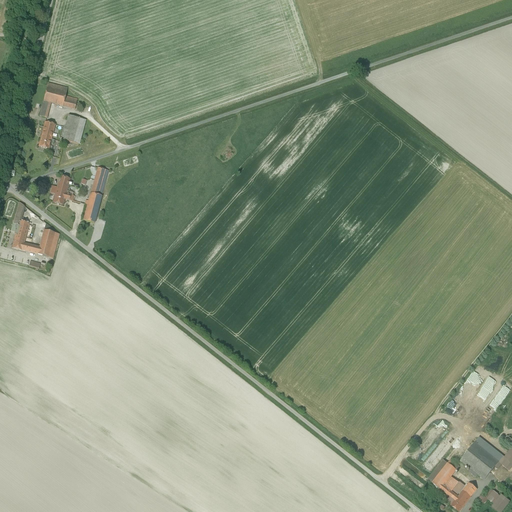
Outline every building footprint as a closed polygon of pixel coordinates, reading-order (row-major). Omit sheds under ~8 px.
[(67,89),(48,84),(47,88),(66,93),(66,91),(67,90),(67,89)] [(66,93),(47,88),(43,101),(50,103),(62,106),(65,96),(65,95),(66,93)] [(80,93),(67,90),(66,91),(78,94),(77,98),(79,99),(80,93)] [(76,99),(65,96),(62,106),(74,109),(76,99)] [(50,103),(43,101),(42,105),(41,110),(39,116),(46,118),(50,103)] [(85,120),(68,115),(61,140),(79,144),(85,120)] [(54,125),(45,123),(45,122),(40,142),(39,147),(49,149),(51,140),(52,140),(52,139),(51,138),(54,125)] [(108,171),(98,169),(93,186),(103,189),(108,171)] [(69,180),(59,177),(57,187),(55,193),(65,195),(66,193),(66,191),(69,180)] [(103,189),(93,186),(91,193),(90,193),(89,199),(100,202),(103,189)] [(65,195),(55,193),(55,194),(54,199),(53,203),(63,206),(64,200),(65,195)] [(72,197),(66,195),(67,194),(66,193),(65,195),(64,200),(72,202),(73,197),(72,197)] [(100,202),(89,199),(87,206),(83,221),(94,224),(100,202)] [(25,207),(19,203),(14,221),(19,222),(21,223),(25,207)] [(21,223),(19,222),(18,226),(17,233),(15,238),(19,239),(19,241),(25,242),(25,241),(26,242),(26,240),(25,240),(29,225),(21,223)] [(55,233),(44,231),(40,248),(38,255),(49,258),(55,233)] [(55,233),(49,258),(53,259),(59,235),(55,233)] [(19,239),(15,238),(14,244),(13,244),(12,248),(26,251),(27,247),(23,246),(25,242),(19,241),(19,239)] [(40,248),(28,244),(27,247),(26,251),(38,255),(40,248)] [(480,394),(484,396),(496,380),(488,374),(478,388),(482,391),(480,394)] [(511,442),(511,440),(506,436),(503,440),(510,445),(511,442)] [(511,447),(504,457),(479,437),(474,443),(498,462),(495,467),(498,470),(501,465),(509,471),(511,467),(511,447)] [(498,462),(474,443),(460,461),(470,469),(478,475),(484,480),(495,467),(498,462)] [(443,460),(428,480),(432,483),(448,464),(443,460)] [(459,467),(450,460),(448,464),(456,471),(459,467)] [(448,464),(432,483),(441,490),(451,478),(456,471),(448,464)] [(478,475),(470,469),(469,472),(476,478),(478,475)] [(451,478),(441,490),(450,497),(451,498),(454,494),(449,490),(450,489),(456,482),(451,478)] [(456,482),(450,489),(449,490),(454,494),(457,496),(464,487),(457,481),(456,482)] [(477,490),(469,483),(463,491),(470,498),(471,498),(477,490)] [(487,499),(493,492),(491,490),(485,498),(487,499)] [(470,498),(463,491),(458,497),(456,499),(464,506),(470,498)] [(493,492),(487,499),(491,503),(498,495),(493,492)] [(459,511),(464,506),(456,499),(458,497),(457,496),(454,494),(451,498),(455,501),(454,502),(452,505),(451,506),(458,511),(459,511)] [(498,495),(491,503),(494,504),(500,497),(498,495)] [(502,511),(511,502),(501,495),(500,497),(494,504),(491,508),(496,511),(502,511)]
